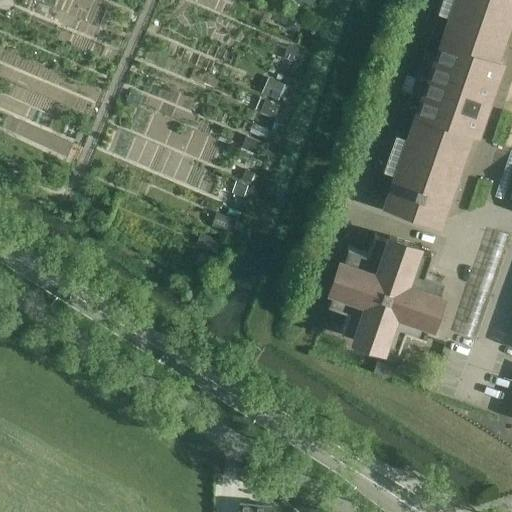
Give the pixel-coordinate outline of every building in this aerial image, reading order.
[(387,204),(439,222),(471,131),(477,133),(496,79),(501,63),(495,61),(511,9),(511,0),(442,0),(437,15),(439,15),(439,14),(451,19),(438,56),(426,52),(426,51),(425,51),(409,96),(411,97),(411,96),(423,100),(410,138),(398,134),(398,133),(396,133),(383,173),(384,173),(396,177),(387,204)] [(242,149),(253,155),(259,143),(247,137),(242,149)] [(233,193),(244,197),(247,186),(236,182),(233,193)] [(212,226),(232,233),(236,222),(217,214),(212,226)] [(367,253),(361,251),(347,246),(347,247),(347,248),(343,260),(341,259),(331,289),(333,290),(329,302),(328,301),(328,303),(348,310),(341,330),(342,330),(355,334),(354,336),(384,347),(385,344),(397,349),(396,349),(398,350),(405,330),(425,337),(425,335),(429,323),(431,324),(442,294),(439,293),(444,281),(445,279),(425,273),(432,253),(430,252),(430,253),(418,248),(419,246),(389,236),(388,238),(376,234),(376,233),(374,233),(367,253)] [(197,246),(216,254),(221,242),(201,235),(197,246)] [(197,264),(208,269),(212,258),(201,254),(197,264)] [(268,511),(269,506),(240,503),(238,511),(268,511)]
